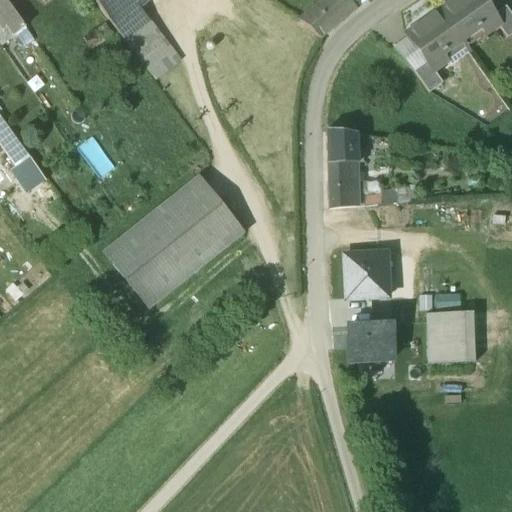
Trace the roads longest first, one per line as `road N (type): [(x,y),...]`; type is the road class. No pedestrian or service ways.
road 1 (residential): [(393,0),(327,55),(316,79),(310,112),(318,359)]
road 2 (track): [(318,359),(278,376),(149,511)]
road 3 (track): [(318,359),(362,511)]
